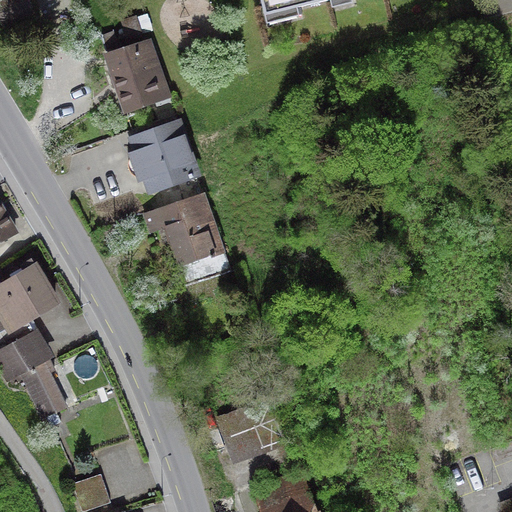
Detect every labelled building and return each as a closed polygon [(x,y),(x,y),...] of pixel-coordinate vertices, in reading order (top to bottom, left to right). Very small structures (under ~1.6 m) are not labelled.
[(0,0),(0,15),(28,6),(26,0),(0,0)] [(338,0),(259,0),(264,18),(338,0)] [(149,44),(111,56),(113,64),(108,66),(124,112),(168,97),(149,44)] [(145,140),(134,143),(151,189),(187,177),(188,179),(191,178),(190,175),(194,174),(180,135),(147,146),(145,140)] [(184,285),(227,271),(202,195),(144,215),(150,233),(165,228),(184,285)] [(0,240),(12,233),(0,212),(0,240)] [(54,370),(47,359),(24,321),(54,303),(30,262),(19,268),(23,273),(0,286),(0,318),(6,329),(0,332),(0,370),(9,385),(23,378),(43,417),(64,408),(49,373),(54,370)] [(268,400),(219,418),(232,456),(281,438),(268,400)] [(79,511),(83,511),(108,503),(99,475),(71,485),(79,511)] [(311,511),(300,477),(296,478),(254,493),(260,511),(311,511)] [(511,511),(511,499),(499,504),(502,511),(511,511)]
